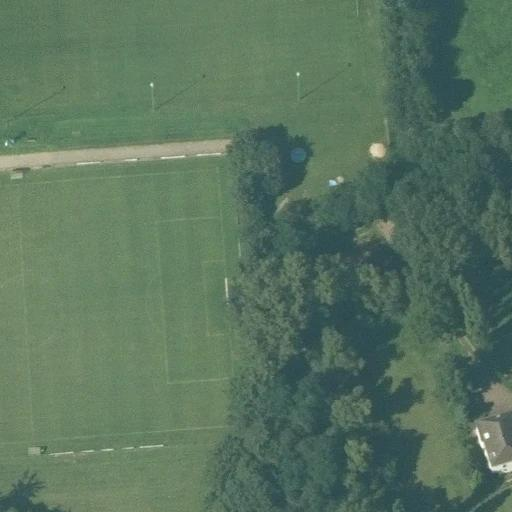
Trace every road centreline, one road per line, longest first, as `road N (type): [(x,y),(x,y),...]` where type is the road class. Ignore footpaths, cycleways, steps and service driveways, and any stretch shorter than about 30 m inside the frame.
road 1 (track): [(341,511),(318,336),(340,306),(415,261),(511,223)]
road 2 (track): [(415,261),(506,398)]
